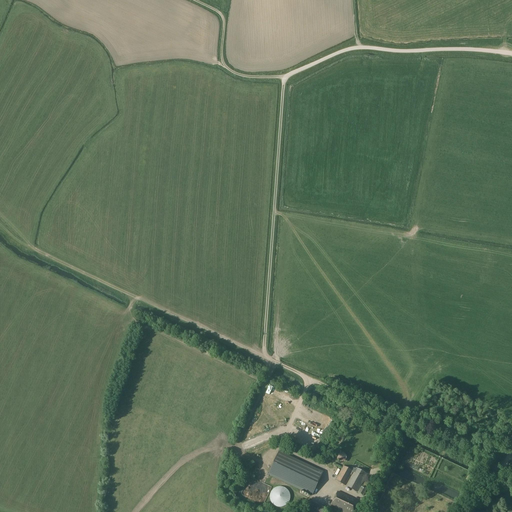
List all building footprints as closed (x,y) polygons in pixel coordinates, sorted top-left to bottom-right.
[(251,439),(243,443),(246,448),(253,445),(251,439)] [(279,451),(275,460),(268,475),(312,496),(319,481),(324,472),(279,451)] [(347,456),(343,452),(338,454),(337,459),(340,463),(346,461),(347,456)] [(343,466),(335,480),(345,486),(353,472),(350,470),(343,466)] [(354,473),(346,486),(357,492),(367,474),(356,468),(356,469),(352,467),(350,470),(353,472),(354,473)] [(273,505),(276,507),(280,507),(283,507),(286,505),(288,503),(289,500),(290,497),(289,494),(288,491),(286,489),(283,488),(280,487),(277,487),(275,488),(272,490),(270,493),(270,496),(270,500),(271,503),(273,505)] [(358,493),(363,496),(367,490),(361,487),(358,493)] [(353,511),(358,502),(338,492),(331,505),(345,511),(353,511)] [(326,511),(328,509),(311,501),(307,510),(309,511),(326,511)]
